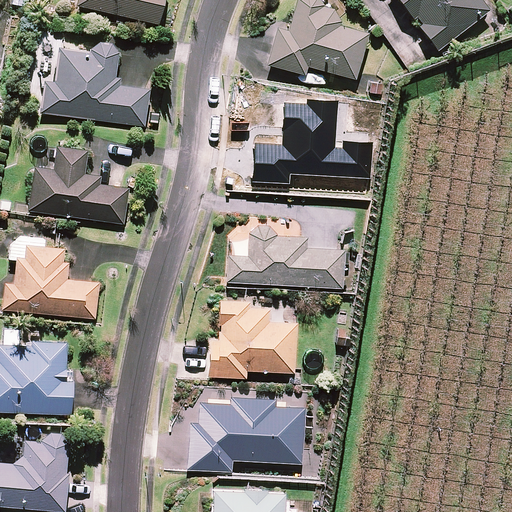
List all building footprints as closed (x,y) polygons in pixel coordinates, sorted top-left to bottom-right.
[(75,0),(75,4),(157,23),(161,0),(75,0)] [(321,3),(321,0),(296,0),(289,28),(276,24),(265,63),(303,74),(305,65),(353,78),(366,34),(344,28),(339,26),(339,24),(339,22),(338,20),(337,18),(337,16),(336,14),(334,13),(333,11),(332,9),(330,8),(328,7),(327,6),(325,5),(323,4),(321,3)] [(487,10),(479,0),(397,0),(436,49),(487,10)] [(118,76),(113,75),(116,55),(58,47),(53,82),(44,81),(40,112),(143,125),(148,87),(117,83),(118,76)] [(85,150),(54,146),(51,169),(33,166),(27,210),(122,222),(127,187),(97,183),(98,175),(82,173),(85,150)] [(250,221),(249,233),(246,233),(245,255),(226,254),(225,280),(340,288),(342,249),(304,246),(304,236),(278,235),(279,223),(250,221)] [(17,236),(6,244),(5,256),(15,257),(13,284),(3,283),(1,309),(94,317),(97,281),(65,278),(66,262),(62,262),(63,248),(43,246),(44,238),(17,236)] [(244,300),(218,299),(216,337),(209,336),(207,376),(245,378),(246,370),(293,372),(295,324),(266,323),(267,308),(243,307),(244,300)] [(17,328),(2,328),(1,357),(0,357),(0,410),(69,414),(71,380),(63,380),(64,342),(17,340),(17,328)] [(273,398),(231,396),(231,402),(188,400),(187,419),(174,419),(173,435),(187,435),(186,469),(230,471),(230,460),(300,463),(302,406),(273,405),(273,398)] [(22,450),(2,458),(0,458),(0,504),(63,509),(68,439),(23,436),(22,450)] [(280,511),(282,493),(213,489),(211,511),(280,511)]
